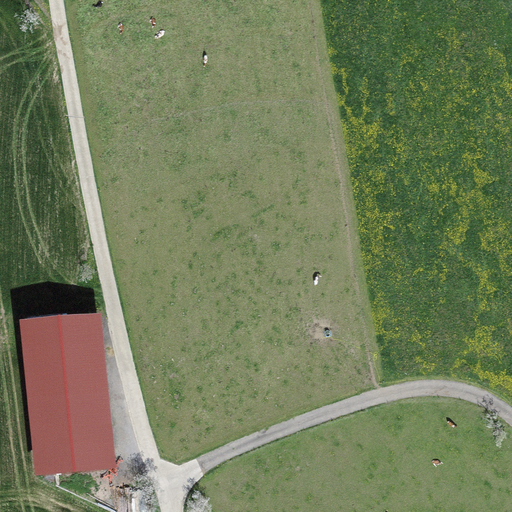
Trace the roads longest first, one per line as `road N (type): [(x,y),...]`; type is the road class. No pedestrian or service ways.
road 1 (track): [(168,511),(109,307),(54,0)]
road 2 (track): [(163,493),(212,463),(402,396),(445,393),(511,424)]
